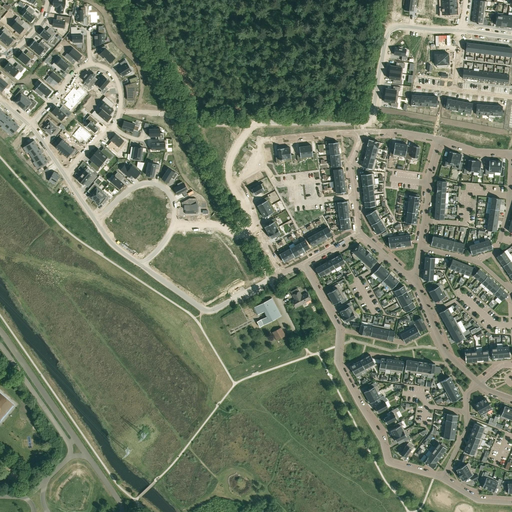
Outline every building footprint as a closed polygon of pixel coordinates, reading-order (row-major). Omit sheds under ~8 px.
[(65,0),(54,0),(53,6),(57,7),(57,12),(63,13),(64,8),(65,0)] [(393,0),(392,9),(399,10),(400,0),(393,0)] [(405,0),(405,10),(406,10),(405,11),(409,11),(413,11),(413,7),(414,4),(417,4),(417,0),(405,0)] [(422,0),(420,13),(427,14),(429,1),(422,0)] [(29,6),(22,15),(22,16),(23,16),(30,22),(30,23),(31,23),(35,17),(32,15),(31,14),(34,11),(29,6)] [(75,10),(74,16),(74,15),(77,16),(77,22),(84,21),(84,18),(84,15),(85,15),(85,16),(86,16),(85,7),(81,7),(81,10),(75,10)] [(97,12),(88,12),(88,15),(90,15),(90,23),(97,23),(97,19),(99,19),(99,15),(97,15),(97,12)] [(54,20),(53,26),(64,28),(65,22),(70,23),(70,17),(57,15),(56,20),(54,20)] [(473,16),(472,22),(478,22),(478,24),(483,25),(484,18),(483,18),(483,17),(473,16)] [(14,20),(10,26),(20,34),(24,28),(21,26),(20,25),(23,21),(17,17),(14,20)] [(77,27),(71,27),(71,36),(72,36),(72,42),(75,42),(75,44),(80,44),(80,42),(83,42),(83,35),(81,35),(78,35),(78,30),(77,30),(77,27)] [(3,32),(0,35),(0,39),(8,46),(8,47),(14,40),(13,40),(7,35),(10,33),(4,28),(2,31),(3,32)] [(44,29),(40,34),(49,42),(56,33),(51,29),(48,32),(46,31),(44,29)] [(95,34),(95,47),(95,46),(104,42),(104,43),(104,34),(104,30),(98,30),(98,34),(95,34)] [(35,40),(29,47),(30,47),(39,55),(39,56),(43,51),(45,53),(49,48),(41,41),(38,44),(35,41),(35,40)] [(414,40),(414,43),(416,43),(415,50),(425,51),(426,47),(422,46),(423,40),(417,40),(414,40)] [(105,46),(98,49),(101,54),(100,54),(104,58),(104,57),(106,59),(105,59),(105,60),(106,59),(110,63),(115,58),(106,49),(107,48),(105,46)] [(395,48),(394,55),(402,56),(401,60),(406,61),(406,56),(405,56),(406,49),(402,49),(402,47),(399,47),(399,48),(395,48)] [(68,52),(64,56),(70,62),(73,58),(77,61),(79,59),(82,56),(73,49),(69,54),(68,52)] [(23,52),(18,58),(27,66),(35,56),(30,52),(27,56),(26,55),(23,52)] [(54,62),(52,65),(57,69),(59,67),(61,68),(64,71),(66,69),(66,70),(69,67),(68,67),(69,65),(60,57),(55,63),(54,62)] [(122,66),(118,69),(122,77),(132,71),(127,64),(127,63),(125,60),(120,63),(122,66)] [(9,62),(4,68),(7,71),(7,72),(10,74),(15,77),(20,72),(21,73),(24,69),(18,64),(15,67),(9,62)] [(390,66),(389,72),(402,74),(403,68),(404,68),(405,64),(399,63),(398,67),(390,66)] [(53,72),(49,76),(54,79),(57,82),(58,83),(62,79),(53,72)] [(88,72),(82,78),(85,81),(87,83),(85,85),(86,85),(90,89),(98,79),(95,77),(94,78),(93,77),(94,76),(95,75),(92,72),(90,74),(88,72)] [(389,72),(389,78),(396,79),(395,83),(402,84),(402,80),(401,80),(402,74),(389,72)] [(105,77),(97,85),(100,87),(99,88),(101,90),(100,92),(104,95),(108,89),(105,86),(110,81),(105,77)] [(131,84),(126,86),(126,87),(126,88),(127,89),(127,90),(127,92),(127,93),(127,94),(127,95),(128,96),(128,97),(128,98),(128,99),(128,101),(132,101),(132,99),(133,99),(134,98),(134,97),(134,96),(135,95),(135,93),(135,92),(135,91),(136,89),(136,88),(136,87),(136,86),(136,85),(136,84),(136,83),(139,82),(137,77),(129,79),(131,84)] [(41,82),(34,91),(41,97),(44,94),(47,97),(52,91),(41,82)] [(386,89),(385,95),(398,97),(399,91),(400,91),(400,87),(393,86),(393,90),(386,89)] [(69,93),(68,93),(80,103),(79,101),(86,93),(87,94),(88,94),(79,87),(77,90),(73,87),(73,88),(69,93)] [(20,89),(15,96),(18,99),(15,102),(20,106),(28,97),(23,93),(24,92),(20,89)] [(64,98),(64,99),(67,102),(65,104),(64,104),(73,112),(73,111),(71,110),(78,102),(80,103),(68,93),(69,94),(64,99),(64,98)] [(385,95),(384,101),(391,102),(391,106),(397,107),(398,103),(397,103),(398,97),(385,95)] [(103,104),(100,107),(102,109),(109,115),(110,114),(111,114),(114,111),(113,111),(114,110),(113,109),(109,106),(112,102),(105,96),(100,102),(103,104)] [(28,97),(20,106),(25,110),(28,107),(31,110),(36,103),(33,100),(32,101),(28,97)] [(446,106),(445,109),(451,110),(451,111),(453,100),(447,99),(446,103),(446,106)] [(453,100),(451,111),(458,112),(458,111),(460,101),(459,101),(456,101),(456,99),(453,99),(453,100)] [(460,101),(458,111),(464,112),(466,102),(462,102),(462,100),(460,100),(459,101),(460,101)] [(466,102),(464,112),(470,113),(472,104),(468,103),(468,101),(466,101),(466,102)] [(55,109),(52,112),(61,120),(65,115),(68,118),(72,113),(63,106),(60,110),(59,109),(57,107),(55,109)] [(95,111),(92,114),(99,120),(101,117),(104,119),(107,122),(111,117),(109,115),(102,109),(98,114),(95,111)] [(4,114),(0,118),(0,123),(2,126),(10,117),(8,115),(7,116),(4,114)] [(90,115),(85,121),(88,124),(86,127),(89,130),(90,129),(95,133),(99,128),(95,125),(98,122),(90,115)] [(2,126),(1,127),(6,131),(14,122),(11,120),(12,118),(10,117),(2,126)] [(14,122),(6,131),(11,136),(19,127),(16,124),(17,123),(15,121),(14,122)] [(124,121),(121,129),(133,132),(133,130),(138,131),(137,131),(139,127),(135,125),(124,121)] [(49,123),(44,129),(46,131),(46,132),(49,135),(51,132),(55,135),(60,130),(53,124),(52,125),(49,123)] [(71,134),(80,142),(80,141),(82,138),(86,142),(86,141),(91,136),(79,125),(78,125),(80,127),(73,135),(71,134)] [(160,128),(149,128),(149,135),(158,135),(158,139),(160,139),(165,139),(164,132),(160,132),(160,128)] [(114,143),(110,147),(117,153),(121,148),(119,147),(124,141),(116,134),(110,140),(112,141),(114,143)] [(60,136),(55,141),(59,144),(56,147),(62,152),(68,144),(63,140),(63,138),(60,136)] [(368,139),(367,145),(368,146),(368,145),(378,148),(379,143),(380,143),(380,142),(368,139)] [(34,140),(23,147),(27,153),(29,152),(28,152),(37,146),(35,143),(36,142),(34,140)] [(159,143),(152,143),(152,150),(164,150),(164,144),(165,144),(167,144),(167,140),(159,140),(159,143)] [(391,150),(390,156),(399,158),(399,156),(401,144),(395,143),(394,150),(391,150)] [(68,144),(62,152),(67,157),(70,154),(73,156),(77,150),(75,148),(74,149),(68,144)] [(401,144),(399,156),(405,157),(405,159),(408,159),(409,153),(406,152),(407,145),(401,144)] [(311,145),(305,146),(307,158),(313,157),(313,159),(316,159),(315,153),(312,153),(311,145)] [(368,146),(366,151),(376,153),(376,154),(377,154),(379,149),(379,148),(378,148),(368,145),(368,146)] [(37,146),(28,152),(29,152),(32,157),(42,151),(40,149),(39,150),(37,146)] [(300,155),(297,155),(298,161),(301,161),(301,160),(307,159),(307,158),(305,146),(299,147),(300,155)] [(409,153),(408,159),(417,161),(420,147),(413,146),(412,153),(409,153)] [(131,148),(130,158),(133,159),(141,160),(143,147),(139,147),(138,147),(138,148),(135,147),(135,148),(131,148)] [(284,148),(285,160),(285,161),(291,160),(292,161),(295,161),(294,155),(291,155),(290,147),(284,148)] [(279,157),(276,157),(276,163),(279,163),(279,161),(285,160),(284,148),(278,149),(279,157)] [(98,149),(94,154),(103,162),(107,157),(110,159),(113,155),(105,149),(102,152),(98,149)] [(42,151),(32,157),(35,161),(36,162),(44,157),(42,153),(43,153),(42,151)] [(447,159),(447,161),(453,163),(456,153),(449,151),(447,159)] [(456,153),(453,163),(459,164),(460,162),(462,155),(456,153)] [(94,154),(90,159),(93,162),(90,165),(97,171),(100,167),(99,167),(103,162),(94,154)] [(36,162),(34,163),(38,169),(49,161),(47,159),(46,160),(44,157),(36,162)] [(362,166),(366,168),(374,170),(376,165),(373,164),(364,161),(362,166)] [(123,167),(120,170),(128,176),(130,174),(134,177),(135,178),(137,177),(140,174),(139,174),(140,172),(130,163),(127,166),(125,169),(123,167)] [(149,163),(146,175),(154,176),(155,168),(159,168),(159,165),(149,163)] [(168,168),(162,179),(168,183),(171,177),(175,179),(178,174),(168,168)] [(81,176),(78,180),(83,184),(84,184),(85,182),(89,185),(97,176),(93,173),(91,175),(85,170),(83,173),(80,176),(81,176)] [(52,176),(49,181),(55,184),(60,175),(54,172),(52,175),(51,174),(50,175),(52,176)] [(115,176),(111,181),(120,189),(124,184),(121,181),(120,180),(123,177),(117,172),(114,176),(115,176)] [(178,186),(174,188),(178,195),(182,193),(184,196),(188,194),(186,191),(187,190),(184,183),(183,184),(182,181),(177,184),(178,186)] [(91,194),(89,197),(92,199),(93,199),(95,200),(103,190),(94,183),(89,189),(93,192),(91,194)] [(263,183),(252,189),(255,195),(262,191),(263,194),(269,191),(267,188),(266,189),(263,183)] [(103,190),(95,200),(97,202),(96,203),(99,205),(101,203),(103,201),(105,203),(110,197),(103,190)] [(408,195),(408,201),(419,202),(419,197),(420,197),(418,196),(418,195),(413,194),(414,194),(413,196),(408,195)] [(147,200),(145,201),(148,206),(157,201),(155,196),(153,197),(151,198),(149,199),(147,200)] [(264,202),(257,205),(261,211),(272,205),(269,199),(270,199),(268,196),(263,199),(264,202)] [(189,198),(181,203),(183,206),(185,206),(185,207),(184,207),(184,209),(185,209),(185,214),(197,214),(198,212),(197,211),(195,210),(195,205),(197,204),(198,203),(196,198),(189,198)] [(129,200),(126,205),(135,211),(138,206),(136,205),(135,204),(133,203),(131,201),(129,200)] [(157,201),(148,206),(151,213),(161,208),(157,201)] [(126,205),(122,211),(131,217),(135,211),(126,205)] [(272,205),(261,211),(264,217),(271,213),(272,216),(278,213),(276,210),(275,211),(272,205)] [(161,208),(151,213),(155,219),(164,214),(161,208)] [(369,213),(366,215),(366,216),(366,215),(369,220),(379,214),(379,215),(380,214),(377,209),(370,213),(369,213)] [(122,211),(119,217),(128,223),(131,217),(122,211)] [(164,214),(155,219),(158,225),(167,221),(164,214)] [(379,214),(369,220),(371,224),(371,225),(381,219),(379,215),(379,214)] [(119,217),(115,222),(124,228),(128,223),(119,217)] [(271,223),(265,227),(268,233),(279,226),(276,221),(277,220),(275,217),(270,220),(271,223)] [(381,219),(371,225),(372,225),(374,229),(384,224),(385,223),(382,218),(381,219)] [(115,222),(111,229),(120,235),(124,228),(115,222)] [(384,224),(374,229),(377,234),(387,229),(384,224)] [(268,233),(271,239),(278,235),(280,238),(285,235),(283,232),(282,232),(279,226),(268,233)] [(328,227),(323,230),(327,238),(328,237),(328,238),(330,237),(330,236),(333,235),(328,227)] [(322,228),(317,231),(318,232),(322,240),(327,238),(323,230),(322,228)] [(156,231),(148,232),(150,243),(157,242),(156,231)] [(148,232),(141,233),(143,244),(150,243),(148,232)] [(318,232),(313,235),(318,243),(322,240),(318,232)] [(312,233),(307,236),(312,246),(318,243),(313,235),(312,233)] [(135,234),(127,235),(129,246),(136,245),(135,234)] [(207,236),(207,247),(209,247),(210,248),(215,244),(218,241),(214,236),(207,236)] [(305,240),(300,243),(305,251),(310,248),(305,240)] [(215,254),(223,247),(218,241),(215,244),(210,248),(215,254)] [(299,241),(294,244),(295,246),(299,254),(300,253),(301,254),(302,253),(302,252),(304,251),(305,251),(300,243),(299,241)] [(353,253),(352,254),(354,258),(356,257),(357,256),(364,248),(359,244),(353,251),(352,252),(353,253)] [(295,246),(290,249),(295,257),(295,256),(297,255),(297,256),(299,255),(299,254),(295,246)] [(220,259),(228,253),(223,247),(215,254),(220,259)] [(364,248),(357,256),(361,260),(369,252),(366,250),(364,248)] [(284,249),(279,252),(283,260),(282,260),(283,262),(284,261),(284,263),(285,262),(284,262),(290,259),(285,251),(284,249)] [(290,249),(285,251),(290,259),(294,257),(295,257),(290,249)] [(176,256),(172,250),(163,256),(167,263),(176,256)] [(361,260),(360,261),(365,265),(373,256),(370,254),(371,254),(369,252),(361,260)] [(504,252),(497,257),(500,261),(507,256),(504,252)] [(341,254),(335,257),(340,266),(345,263),(341,254)] [(180,262),(176,256),(167,263),(171,268),(180,262)] [(365,265),(364,266),(369,270),(377,261),(373,256),(365,265)] [(507,256),(500,261),(503,266),(510,261),(507,256)] [(335,257),(330,260),(335,268),(340,266),(335,257)] [(452,259),(449,268),(454,270),(458,262),(452,259)] [(330,260),(325,263),(330,271),(335,268),(330,260)] [(511,263),(510,261),(503,266),(506,270),(511,266),(511,263)] [(184,268),(180,262),(171,268),(175,274),(184,268)] [(458,262),(454,270),(459,272),(463,264),(458,262)] [(325,263),(320,266),(325,274),(325,275),(331,272),(330,271),(325,263)] [(233,264),(200,282),(203,289),(207,287),(209,291),(214,289),(216,293),(242,278),(233,264)] [(463,264),(459,272),(464,274),(468,265),(463,264)] [(381,265),(373,273),(378,278),(379,277),(378,277),(385,269),(381,265)] [(468,265),(464,274),(470,276),(473,268),(468,265)] [(320,266),(315,268),(318,273),(320,277),(325,274),(320,266)] [(188,273),(184,268),(175,274),(179,279),(188,273)] [(385,269),(378,277),(379,277),(383,281),(390,273),(385,269)] [(479,269),(473,275),(477,279),(483,272),(479,269)] [(483,272),(477,279),(481,283),(487,276),(486,275),(483,272)] [(192,279),(188,273),(179,279),(183,285),(192,279)] [(390,273),(383,281),(387,284),(387,285),(394,277),(390,273)] [(487,276),(481,283),(485,286),(491,279),(488,276),(487,276)] [(387,284),(386,285),(391,290),(399,281),(394,277),(387,285),(387,284)] [(491,279),(485,286),(490,290),(496,283),(491,279)] [(436,288),(429,291),(432,297),(444,290),(439,282),(434,285),(436,288)] [(496,283),(490,290),(494,293),(500,287),(499,286),(499,287),(496,283)] [(334,290),(327,293),(330,299),(342,292),(338,284),(332,287),(334,290)] [(403,286),(393,291),(396,297),(406,291),(403,286),(404,286),(403,286)] [(500,287),(494,293),(498,297),(503,290),(500,287)] [(444,290),(432,297),(435,302),(442,299),(443,301),(449,298),(444,290)] [(503,290),(498,297),(502,301),(508,294),(503,290)] [(295,299),(291,301),(295,308),(303,304),(311,299),(307,292),(302,295),(299,291),(297,292),(292,295),(295,299)] [(396,297),(395,297),(398,302),(409,296),(406,291),(407,291),(406,291),(396,297)] [(342,292),(330,299),(333,304),(340,301),(342,303),(347,300),(342,292)] [(409,296),(398,302),(401,308),(403,307),(412,302),(412,301),(409,296)] [(272,298),(254,307),(258,315),(264,312),(267,316),(257,322),(260,327),(281,316),(272,298)] [(346,308),(340,311),(342,317),(343,317),(354,310),(350,302),(345,305),(346,308)] [(412,302),(403,307),(406,312),(415,307),(412,302)] [(448,308),(439,312),(442,318),(451,313),(448,308)] [(343,317),(342,317),(346,322),(353,319),(353,320),(358,317),(354,310),(343,317)] [(451,313),(442,318),(445,323),(454,318),(451,313)] [(420,318),(415,321),(420,331),(426,328),(423,322),(421,318),(420,318)] [(454,318),(445,323),(448,328),(457,323),(454,318)] [(457,323),(448,328),(451,333),(459,328),(457,323)] [(372,327),(370,336),(376,337),(378,325),(372,324),(372,327)] [(378,325),(376,337),(381,338),(384,326),(378,325)] [(384,326),(381,338),(387,340),(389,330),(390,328),(384,326)] [(416,326),(411,329),(415,337),(420,334),(416,326)] [(277,330),(272,332),(277,341),(286,335),(281,327),(277,330)] [(459,328),(451,333),(453,338),(462,333),(459,328)] [(411,329),(406,332),(410,340),(415,337),(411,329)] [(406,332),(400,334),(403,339),(403,340),(405,343),(410,340),(406,332)] [(462,333),(453,338),(456,343),(465,338),(462,333)] [(370,355),(365,358),(370,366),(375,363),(372,358),(370,355)] [(365,358),(360,360),(365,369),(370,366),(365,358)] [(360,360),(355,363),(360,372),(365,369),(360,360)] [(355,363),(350,366),(354,374),(360,372),(355,363)] [(441,381),(439,383),(442,388),(443,387),(452,382),(450,377),(446,379),(441,381)] [(452,382),(443,387),(446,392),(455,387),(452,382)] [(371,388),(364,392),(367,397),(377,392),(379,391),(375,383),(369,386),(371,388)] [(446,392),(444,392),(447,398),(449,397),(448,397),(458,392),(455,387),(446,392)] [(377,392),(367,397),(370,403),(377,399),(378,402),(380,401),(385,398),(384,395),(380,397),(377,392)] [(458,392),(448,397),(449,397),(451,402),(452,402),(461,397),(460,397),(458,392)] [(382,403),(375,407),(378,413),(388,407),(385,402),(387,401),(386,398),(385,398),(380,401),(382,403)] [(486,398),(480,401),(486,411),(486,412),(488,411),(491,409),(492,409),(491,408),(486,398)] [(480,401),(475,404),(480,414),(482,416),(486,414),(487,413),(486,412),(486,411),(480,401)] [(501,415),(500,417),(505,419),(506,418),(506,417),(510,408),(504,406),(501,415)] [(390,415),(384,418),(387,424),(399,418),(396,412),(398,411),(397,408),(389,412),(390,415)] [(445,414),(444,420),(446,420),(456,421),(457,421),(456,421),(457,415),(458,416),(458,415),(452,414),(449,414),(445,413),(444,414),(445,414)] [(25,429),(29,423),(23,420),(21,422),(19,422),(17,425),(25,429)] [(397,427),(390,431),(393,436),(404,430),(402,425),(403,424),(401,421),(396,424),(397,427)] [(475,423),(473,429),(483,433),(485,427),(475,423)] [(393,436),(396,442),(403,438),(404,441),(410,438),(405,429),(405,430),(404,430),(393,436)] [(473,429),(470,434),(471,435),(481,439),(483,433),(473,429)] [(471,435),(469,440),(479,445),(480,445),(483,439),(481,439),(471,435)] [(469,440),(466,446),(477,450),(479,445),(469,440)] [(437,442),(434,447),(435,448),(435,447),(443,453),(447,449),(437,442)] [(401,447),(398,451),(401,453),(400,454),(405,458),(410,452),(412,453),(416,448),(408,443),(405,447),(404,449),(401,447)] [(466,446),(464,452),(475,456),(477,450),(466,446)] [(435,448),(431,452),(439,458),(443,453),(435,447),(435,448)] [(428,457),(427,457),(436,463),(439,458),(431,452),(428,457)] [(427,456),(423,461),(433,469),(437,464),(436,463),(427,457),(428,457),(427,456)] [(468,463),(456,470),(458,473),(457,473),(459,475),(470,469),(471,468),(468,463)] [(470,469),(459,475),(460,478),(461,477),(462,481),(473,474),(470,469)] [(482,479),(485,480),(482,487),(488,490),(492,479),(493,479),(493,478),(487,475),(488,473),(485,472),(485,473),(484,473),(482,478),(482,479)] [(492,479),(488,490),(494,492),(497,485),(499,486),(502,480),(499,479),(498,481),(493,479),(492,479)]
